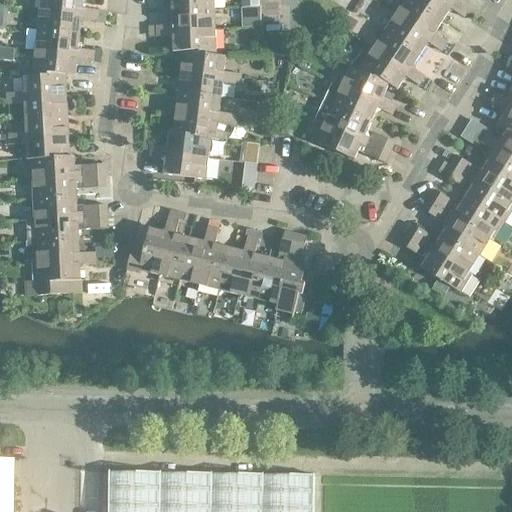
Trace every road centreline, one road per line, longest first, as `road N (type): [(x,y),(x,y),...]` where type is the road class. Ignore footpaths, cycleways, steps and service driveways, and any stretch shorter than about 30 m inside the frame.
road 1 (unclassified): [(0,406),(367,409)]
road 2 (residential): [(370,241),(506,0)]
road 3 (residential): [(370,241),(125,195)]
road 4 (residential): [(125,195),(107,138),(124,0)]
road 5 (unclassified): [(367,409),(511,413)]
